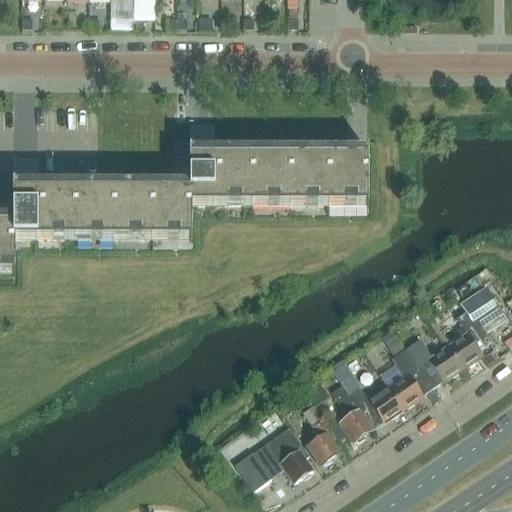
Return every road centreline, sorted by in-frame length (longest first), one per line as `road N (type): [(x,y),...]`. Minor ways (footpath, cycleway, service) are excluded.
road 1 (tertiary): [(0,64),(511,65)]
road 2 (residential): [(317,511),(511,380)]
road 3 (primary): [(511,425),(385,511)]
